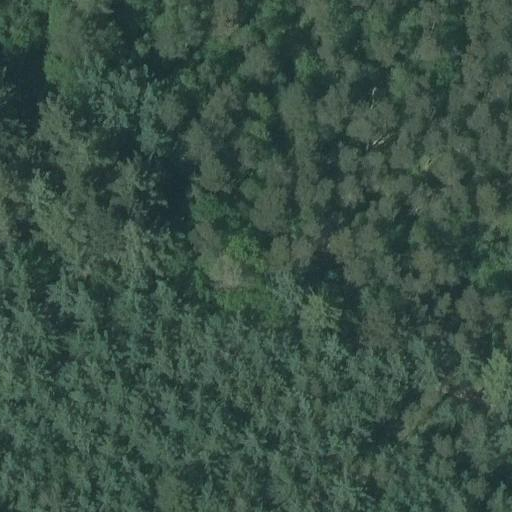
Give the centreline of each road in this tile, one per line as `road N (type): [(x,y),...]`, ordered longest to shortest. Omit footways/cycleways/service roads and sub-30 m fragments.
road 1 (track): [(0,157),(34,190),(61,194),(81,219),(118,241),(213,268),(249,268),(350,239),(400,198),(426,190),(511,188)]
road 2 (track): [(0,242),(511,413)]
